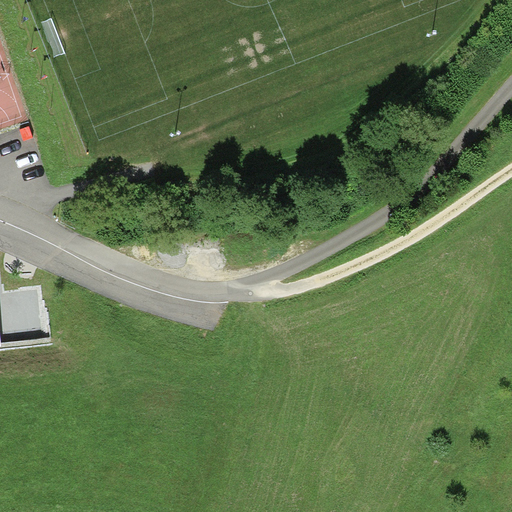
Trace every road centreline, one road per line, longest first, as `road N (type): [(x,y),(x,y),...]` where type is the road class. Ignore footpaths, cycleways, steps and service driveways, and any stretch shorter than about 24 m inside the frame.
road 1 (unclassified): [(511,81),(405,200),(318,255),(225,286),(173,282),(0,214)]
road 2 (track): [(243,281),(271,293),(317,281),(424,230),(511,172)]
